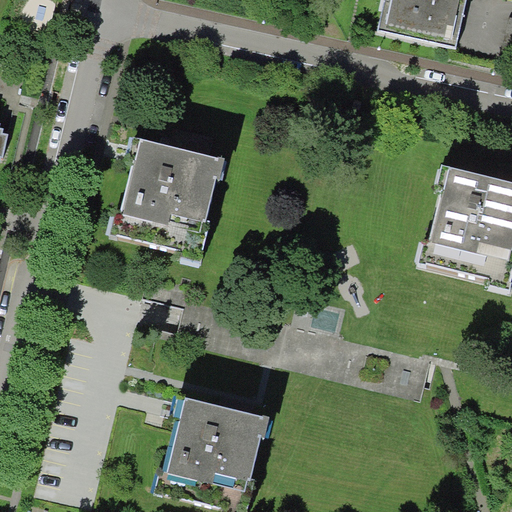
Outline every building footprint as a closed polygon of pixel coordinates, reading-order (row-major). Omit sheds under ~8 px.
[(470,0),(390,0),(383,37),(460,53),(470,0)] [(0,164),(8,134),(0,120),(0,164)] [(216,243),(234,167),(156,149),(137,224),(216,243)] [(511,187),(464,176),(447,250),(511,264),(511,187)] [(278,428),(199,408),(181,480),(260,500),(278,428)]
